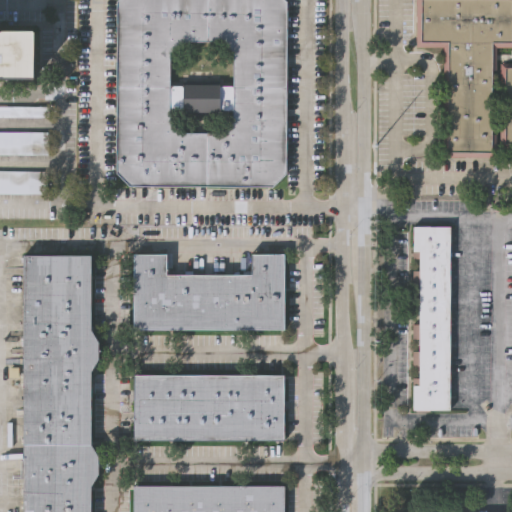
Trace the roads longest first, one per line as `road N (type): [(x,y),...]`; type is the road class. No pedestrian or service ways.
road 1 (tertiary): [(330,0),(339,511)]
road 2 (tertiary): [(362,511),(356,0)]
road 3 (residential): [(511,449),(360,446),(338,459)]
road 4 (residential): [(338,459),(362,471),(511,471)]
